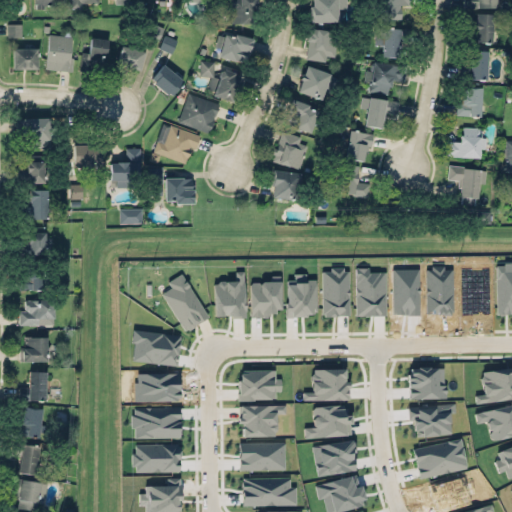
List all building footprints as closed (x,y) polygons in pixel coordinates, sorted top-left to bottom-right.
[(254,0),(222,0),(223,14),(230,14),(230,23),(256,22),(254,0)] [(312,0),(313,5),(310,5),(310,20),(337,19),(337,7),(342,7),(342,0),(312,0)] [(381,0),(410,0),(410,3),(399,3),(399,18),(381,18),(381,0)] [(462,0),(463,8),(495,7),(495,0),(462,0)] [(465,24),(464,42),(484,42),(486,43),(488,44),(488,42),(492,42),(494,12),(475,11),(475,24),(465,24)] [(158,40),(163,27),(150,22),(145,36),(158,40)] [(6,36),(21,36),(21,23),(6,23),(6,36)] [(310,27),(338,32),(335,56),(326,55),(325,60),(306,58),(308,41),(306,40),(307,33),(309,33),(310,27)] [(381,44),(381,56),(400,57),(401,28),(374,27),(374,44),(381,44)] [(48,32),(72,35),(70,55),(73,56),(72,71),(45,68),(48,32)] [(251,38),(217,32),(214,47),(219,48),(218,56),(247,62),(251,38)] [(171,53),(176,39),(164,34),(159,48),(171,53)] [(79,69),(103,71),(106,39),(89,37),(88,52),(80,51),(79,69)] [(121,44),(145,50),(140,70),(132,68),(132,69),(124,67),(124,65),(116,63),(121,44)] [(12,48),(37,47),(38,68),(13,69),(12,48)] [(470,49),(488,50),(486,79),(469,78),(470,49)] [(209,77),(205,91),(233,100),(240,75),(220,69),(218,78),(210,75),(214,63),(201,58),(197,73),(209,77)] [(373,61),(406,65),(404,80),(391,79),(390,86),(388,86),(387,93),(368,90),(373,61)] [(162,63),(183,80),(172,95),(168,92),(167,94),(152,83),(154,81),(150,78),(162,63)] [(297,90),(301,80),(299,79),(301,73),(303,74),(306,65),(330,73),(322,98),(297,90)] [(456,102),(455,115),(479,116),(480,87),(461,86),(460,102),(456,102)] [(187,92),(218,102),(208,132),(177,122),(187,92)] [(368,96),(363,126),(382,129),(384,115),(397,117),(399,101),(385,98),(384,99),(368,96)] [(282,123),(309,132),(317,108),(291,99),(282,123)] [(17,118),(17,134),(26,134),(26,147),(49,146),(48,117),(17,118)] [(199,135),(162,122),(151,151),(184,163),(190,147),(194,148),(199,135)] [(446,140),(446,155),(450,155),(451,155),(460,156),(479,157),(479,147),(484,147),(485,137),(481,136),(481,127),(462,126),(462,134),(459,134),(459,141),(446,140)] [(343,128),(341,139),(348,140),(345,157),(363,160),(365,150),(367,151),(368,146),(371,146),(373,133),(343,128)] [(281,130),(300,136),(298,142),(307,144),(299,168),(289,165),(288,166),(278,162),(278,161),(272,159),(274,154),(271,153),(273,146),(276,147),(281,130)] [(72,144),(72,167),(101,167),(101,154),(94,154),(94,143),(72,144)] [(126,147),(139,147),(140,180),(110,180),(109,162),(126,162),(126,147)] [(42,154),(26,155),(26,182),(42,182),(42,154)] [(335,192),(340,163),(357,165),(355,172),(356,173),(356,181),(369,183),(367,197),(352,195),(352,194),(335,192)] [(448,164),(447,178),(459,179),(458,187),(461,187),(460,196),(477,198),(478,183),(484,183),(486,170),(464,167),(463,166),(448,164)] [(162,167),(148,166),(147,194),(161,195),(162,167)] [(299,171),(272,170),(270,197),(297,199),(299,171)] [(164,202),(192,202),(191,177),(164,177),(164,202)] [(81,184),(68,184),(68,198),(81,198),(81,184)] [(46,189),(28,189),(28,206),(19,206),(19,218),(45,218),(46,189)] [(141,208),(118,208),(118,223),(141,223),(141,208)] [(489,211),(476,211),(475,223),(489,223),(489,211)] [(44,232),(27,232),(27,239),(19,239),(19,254),(44,254),(44,232)] [(511,262),(495,263),(496,314),(511,313),(511,262)] [(354,315),(385,315),(385,271),(367,271),(367,267),(354,267),(354,315)] [(348,268),(329,268),(329,271),(321,271),(321,316),(349,315),(348,268)] [(43,270),(19,269),(18,289),(41,290),(43,270)] [(244,315),(243,270),(234,271),(234,280),(212,281),(213,316),(244,315)] [(184,331),(207,316),(181,273),(167,281),(170,287),(161,293),(184,331)] [(285,280),(285,315),(314,315),(314,279),(305,279),(305,273),(292,273),(293,280),(285,280)] [(248,279),(249,316),(267,316),(267,310),(280,310),(279,278),(248,279)] [(18,310),(19,324),(53,324),(53,298),(23,299),(23,310),(18,310)] [(20,359),(23,359),(23,362),(48,361),(48,335),(22,335),(23,347),(19,347),(20,359)] [(348,399),(348,380),(344,380),(344,368),(311,369),(311,391),(302,391),(302,400),(348,399)] [(237,370),(238,399),(274,399),(273,390),(279,390),(279,378),(273,378),(273,369),(237,370)] [(44,400),(45,371),(28,371),(27,386),(17,386),(17,399),(44,400)] [(238,405),(238,423),(241,423),(241,436),(274,435),(273,413),(284,413),(283,404),(238,405)] [(27,436),(39,438),(42,408),(24,406),(23,414),(22,414),(21,421),(19,420),(17,434),(21,434),(26,433),(27,436)] [(465,468),(459,438),(411,447),(417,477),(465,468)] [(282,441),(237,442),(238,469),(283,469),(282,441)] [(18,471),(23,443),(40,445),(35,474),(18,471)] [(240,504),(293,505),(294,486),(288,485),(288,477),(240,476),(240,504)] [(13,507),(39,511),(43,482),(17,478),(13,507)]
